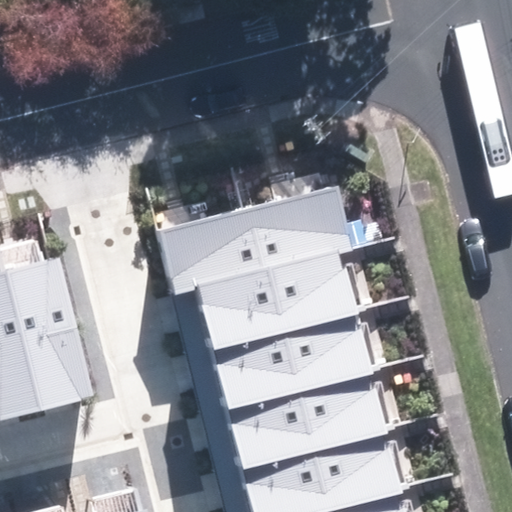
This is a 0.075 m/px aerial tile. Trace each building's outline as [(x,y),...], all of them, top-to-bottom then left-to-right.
[(338,188),(245,209),(260,272),(278,269),(339,254),(352,251),(338,188)] [(245,209),(160,229),(175,292),(201,288),(260,272),(245,209)] [(278,269),(201,288),(215,347),(354,313),(358,313),(347,268),(343,269),(339,254),(278,269)] [(60,256),(5,270),(41,408),(96,394),(60,256)] [(5,270),(0,270),(0,418),(41,408),(5,270)] [(354,313),(215,347),(230,408),(370,373),(374,373),(363,329),(358,330),(354,313)] [(370,373),(230,408),(246,469),(383,435),(389,433),(379,389),(374,390),(370,373)] [(383,435),(246,469),(256,511),(326,511),(397,494),(402,493),(391,449),(387,450),(383,435)] [(397,494),(326,511),(406,511),(406,509),(401,510),(397,494)]
